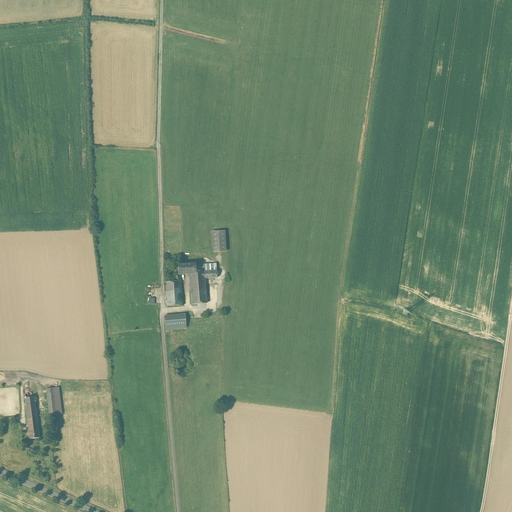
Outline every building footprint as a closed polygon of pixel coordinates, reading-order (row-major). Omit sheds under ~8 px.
[(224,232),(213,232),(214,252),(225,251),(224,232)] [(187,264),(178,265),(177,265),(178,274),(178,275),(180,275),(187,275),(187,270),(187,264)] [(195,264),(187,264),(187,270),(187,275),(188,275),(196,274),(196,272),(202,271),(202,267),(196,268),(195,264)] [(202,271),(196,272),(196,274),(188,275),(188,276),(190,276),(192,305),(207,303),(205,279),(217,278),(216,271),(202,271)] [(175,282),(165,283),(167,307),(182,305),(180,275),(178,275),(175,275),(175,282)] [(185,315),(164,317),(165,330),(186,328),(186,323),(185,315)] [(62,415),(58,387),(46,389),(50,416),(62,415)] [(34,397),(25,399),(29,431),(38,430),(34,397)] [(38,430),(29,431),(30,435),(29,435),(29,439),(39,438),(38,430)]
